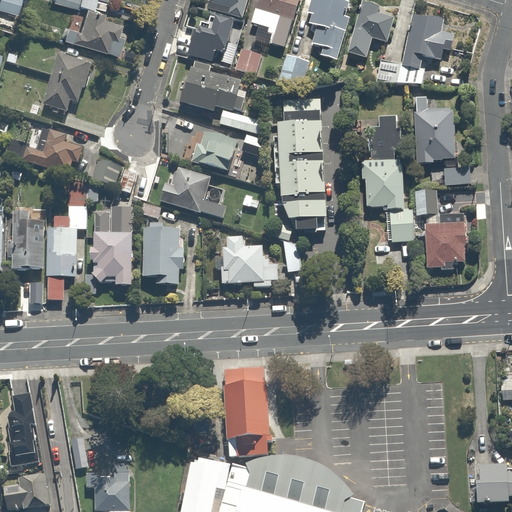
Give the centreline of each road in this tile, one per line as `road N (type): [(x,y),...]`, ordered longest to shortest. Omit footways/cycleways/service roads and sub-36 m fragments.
road 1 (secondary): [(0,347),(508,316)]
road 2 (residential): [(511,6),(495,61),(508,316)]
road 3 (residential): [(174,0),(134,138)]
